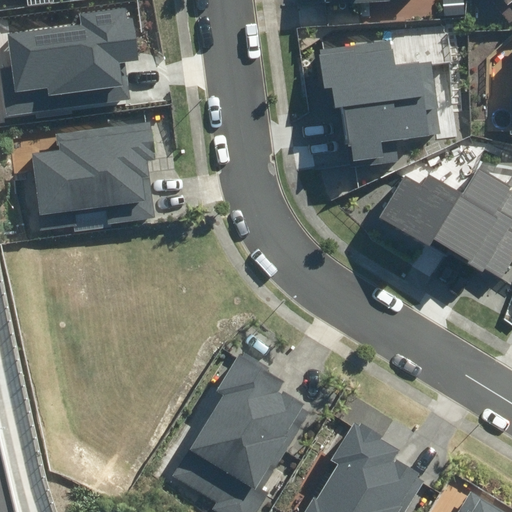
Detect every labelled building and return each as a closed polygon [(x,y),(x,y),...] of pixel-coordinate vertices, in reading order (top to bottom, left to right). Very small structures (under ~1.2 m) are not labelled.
[(8,114),(131,97),(125,58),(140,56),(133,2),(80,10),(81,20),(10,30),(15,62),(1,64),(8,114)] [(389,37),(313,48),(318,84),(334,82),(347,166),(398,158),(395,138),(443,131),(432,58),(393,64),(389,37)] [(44,230),(156,215),(147,155),(152,154),(147,116),(58,128),(61,146),(33,150),(44,230)] [(380,212),(505,276),(511,262),(511,170),(507,178),(475,161),(460,191),(424,173),(421,179),(402,170),(380,212)] [(174,471),(217,496),(212,504),(225,511),(253,511),(270,485),(258,477),(310,391),(259,360),(246,352),(239,348),(216,384),(224,389),(174,471)] [(393,511),(420,468),(394,453),(399,445),(355,419),(332,456),(337,459),(305,511),(393,511)] [(503,511),(468,492),(457,511),(503,511)]
